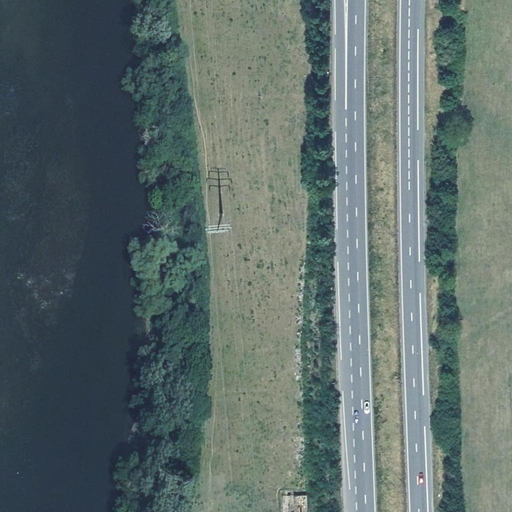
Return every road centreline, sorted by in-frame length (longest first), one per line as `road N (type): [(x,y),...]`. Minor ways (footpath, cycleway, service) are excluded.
road 1 (motorway): [(418,511),(409,0)]
road 2 (motorway): [(351,168),(363,511)]
road 3 (motorway): [(339,0),(351,168)]
road 4 (motorway): [(356,0),(351,168)]
